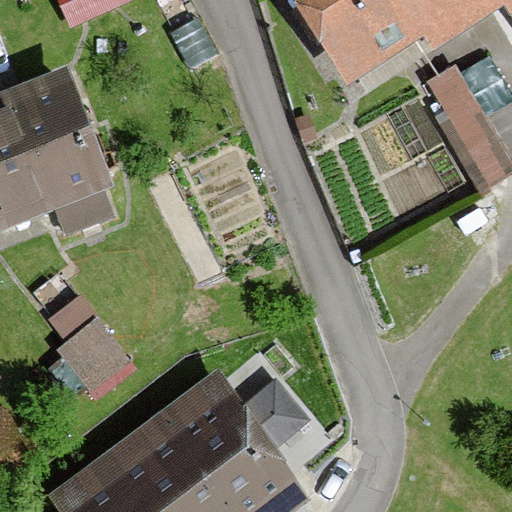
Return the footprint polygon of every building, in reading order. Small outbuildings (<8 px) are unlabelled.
[(131,0),(57,0),(70,31),(134,5),(131,0)] [(511,0),(278,0),(334,85),(410,36),(421,53),(490,8),(511,42),(511,0)] [(509,169),(473,58),(437,70),(473,181),(509,169)] [(505,152),(511,151),(511,72),(502,73),(505,152)] [(61,79),(0,102),(0,225),(46,208),(57,236),(115,214),(61,79)] [(97,386),(137,356),(100,306),(59,336),(97,386)] [(211,374),(42,499),(51,511),(271,511),(299,492),(211,374)] [(2,406),(0,407),(0,470),(29,455),(2,406)]
